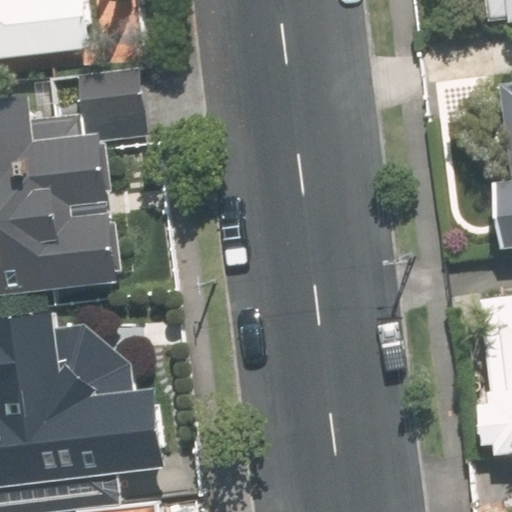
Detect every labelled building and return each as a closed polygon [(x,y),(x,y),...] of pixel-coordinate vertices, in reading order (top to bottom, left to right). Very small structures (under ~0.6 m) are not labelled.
[(0,0),(0,55),(105,44),(99,0),(0,0)] [(511,0),(495,0),(498,16),(511,14),(511,0)] [(0,293),(132,279),(117,137),(153,133),(146,64),(85,70),(89,109),(49,113),(47,88),(0,92),(0,293)] [(505,440),(506,451),(511,450),(511,292),(487,296),(500,397),(487,399),(493,441),(505,440)] [(69,305),(0,312),(0,511),(18,511),(182,495),(169,381),(148,384),(145,359),(97,318),(71,321),(69,305)] [(167,511),(166,498),(83,507),(83,511),(167,511)]
